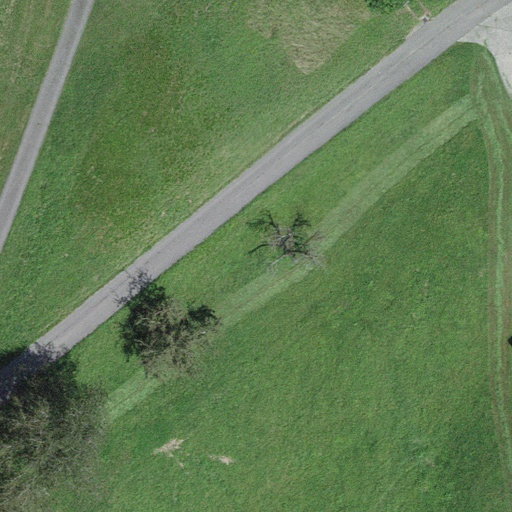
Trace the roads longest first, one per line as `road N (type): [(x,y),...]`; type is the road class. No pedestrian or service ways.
road 1 (unclassified): [(481,0),(395,55),(79,314),(0,389)]
road 2 (unknown): [(0,216),(74,0)]
